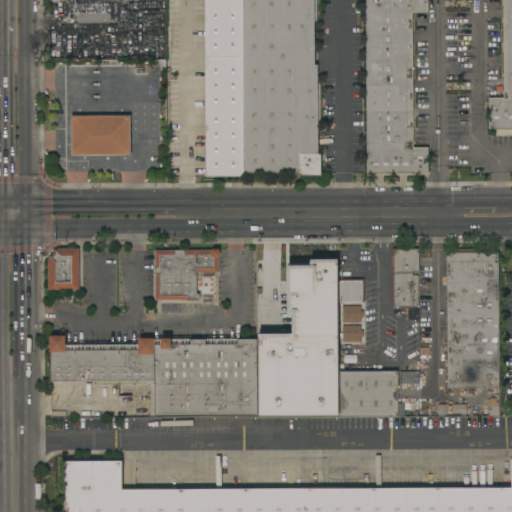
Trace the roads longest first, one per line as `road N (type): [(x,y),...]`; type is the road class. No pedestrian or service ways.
road 1 (primary): [(205,212),(438,212)]
road 2 (secondary): [(24,203),(23,40),(12,16)]
road 3 (primary): [(24,228),(185,228),(205,212)]
road 4 (secondary): [(2,228),(3,373),(13,396)]
